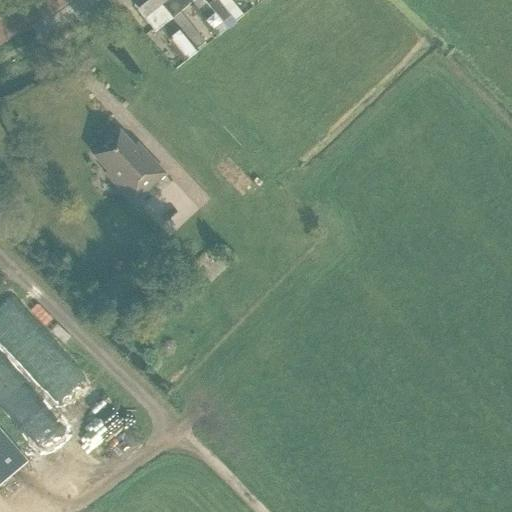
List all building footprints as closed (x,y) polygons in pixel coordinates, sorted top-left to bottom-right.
[(196,54),(178,32),(152,0),(140,0),(133,6),(156,34),(160,31),(167,40),(167,41),(185,63),(196,54)] [(185,0),(152,0),(178,32),(196,54),(199,51),(206,46),(181,14),(191,6),(185,0)] [(185,0),(191,6),(197,0),(202,0),(209,8),(222,24),(230,17),(217,1),(216,0),(185,0)] [(216,0),(217,1),(230,17),(235,22),(243,16),(229,0),(216,0)] [(105,174),(132,203),(146,191),(146,192),(165,174),(136,144),(133,147),(119,132),(93,156),(107,171),(105,174)] [(230,155),(216,165),(234,192),(249,182),(230,155)] [(0,484),(27,462),(0,430),(0,484)]
